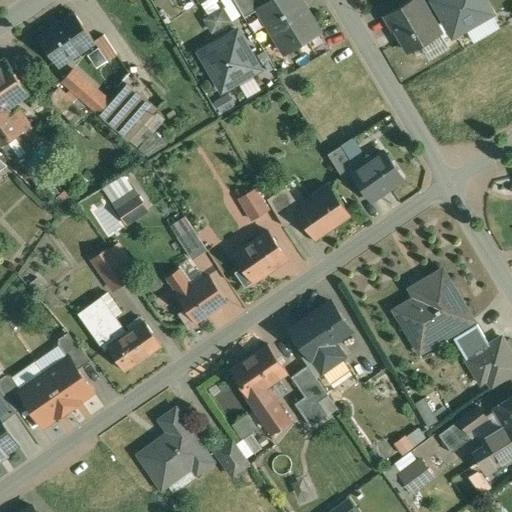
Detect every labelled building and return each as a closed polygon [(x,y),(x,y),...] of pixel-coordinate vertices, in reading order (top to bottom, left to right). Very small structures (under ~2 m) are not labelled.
[(235,0),(220,0),(218,1),(229,19),(242,11),(235,0)] [(266,0),(235,0),(242,11),(245,18),(260,9),(259,8),(268,2),(266,0)] [(272,0),(268,2),(259,8),(260,9),(286,53),(321,33),(300,0),(272,0)] [(420,0),(409,0),(384,15),(390,24),(392,23),(408,51),(439,34),(443,41),(490,13),(482,0),(434,0),(432,1),(444,21),(435,25),(420,0)] [(75,14),(40,38),(59,66),(94,42),(75,14)] [(238,27),(195,52),(221,95),(263,70),(238,27)] [(6,61),(0,65),(0,143),(3,147),(32,127),(20,110),(11,116),(7,110),(29,95),(6,61)] [(111,102),(74,70),(64,82),(100,114),(111,102)] [(66,95),(59,88),(46,101),(61,115),(77,99),(69,92),(66,95)] [(343,146),(329,154),(345,180),(354,174),(359,170),(351,158),(343,146)] [(385,152),(368,164),(360,152),(351,158),(359,170),(354,174),(372,200),(403,179),(385,152)] [(0,171),(8,166),(0,158),(0,171)] [(273,191),(265,177),(259,181),(267,195),(273,191)] [(331,187),(297,211),(316,239),(350,215),(331,187)] [(148,209),(134,188),(114,201),(128,222),(148,209)] [(256,189),(240,198),(254,220),(269,211),(256,189)] [(282,190),(268,199),(285,226),(296,219),(289,209),(293,206),(282,190)] [(107,236),(123,228),(107,198),(91,207),(107,236)] [(187,218),(172,227),(178,237),(193,227),(187,218)] [(206,247),(193,227),(178,237),(191,257),(206,247)] [(269,231),(235,255),(243,267),(236,272),(246,287),(288,258),(269,231)] [(131,277),(111,248),(94,260),(114,289),(131,277)] [(210,276),(193,287),(181,269),(168,279),(188,308),(180,313),(188,326),(196,321),(197,321),(227,300),(210,276)] [(473,319),(444,270),(426,280),(432,291),(418,299),(417,297),(396,310),(416,344),(442,329),(446,336),(473,319)] [(102,296),(79,313),(105,350),(109,347),(109,346),(128,333),(102,296)] [(331,301),(292,328),(312,358),(336,341),(352,330),(331,301)] [(128,333),(109,346),(109,347),(125,370),(162,344),(145,321),(128,333)] [(90,360),(67,333),(58,338),(57,343),(69,361),(71,360),(77,369),(90,360)] [(336,341),(313,358),(323,372),(346,356),(336,341)] [(511,375),(511,353),(506,343),(493,350),(492,351),(508,378),(511,375)] [(269,344),(231,370),(273,431),(289,420),(267,387),(288,372),(269,344)] [(490,345),(467,359),(482,383),(488,379),(493,387),(508,378),(492,351),(493,350),(490,345)] [(69,361),(63,365),(59,364),(44,374),(68,408),(74,404),(73,403),(92,390),(77,369),(71,360),(69,361)] [(308,365),(292,377),(306,396),(295,403),(312,426),(328,414),(319,401),(329,395),(308,365)] [(68,408),(44,374),(29,384),(29,389),(23,393),(21,394),(28,403),(42,424),(60,411),(61,413),(68,408)] [(23,393),(11,376),(5,375),(0,378),(0,389),(15,411),(28,403),(21,394),(23,393)] [(15,411),(0,389),(0,421),(0,422),(15,411)] [(429,397),(418,402),(430,426),(441,421),(429,397)] [(511,398),(496,408),(510,432),(488,446),(499,464),(511,456),(511,398)] [(478,406),(459,421),(468,433),(469,433),(488,419),(478,406)] [(214,462),(177,408),(161,420),(170,432),(139,454),(163,488),(193,467),(198,473),(214,462)] [(0,457),(6,453),(4,452),(16,444),(0,422),(0,421),(0,457)] [(459,421),(439,435),(453,453),(473,437),(469,433),(468,433),(459,421)] [(410,435),(398,441),(404,453),(416,447),(410,435)] [(252,464),(234,438),(221,447),(240,473),(252,464)] [(413,451),(397,462),(402,469),(418,458),(413,451)] [(421,460),(401,475),(414,492),(434,477),(421,460)] [(484,469),(473,476),(485,493),(496,486),(484,469)] [(385,474),(349,500),(357,511),(359,511),(394,487),(385,474)] [(357,511),(349,500),(332,511),(357,511)]
